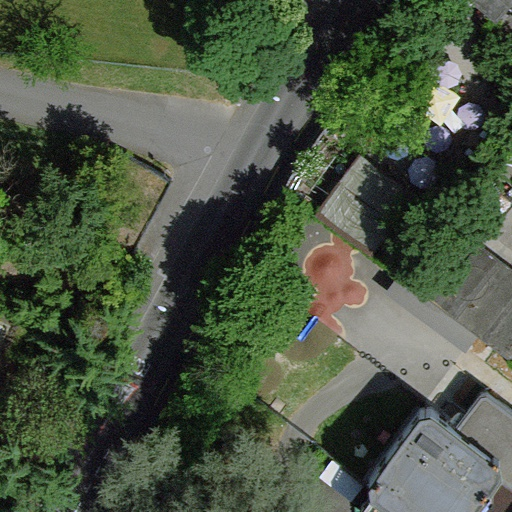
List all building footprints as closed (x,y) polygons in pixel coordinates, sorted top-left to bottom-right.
[(479,0),(498,15),(510,0),(479,0)] [(321,201),(381,249),(428,190),(368,142),(321,201)] [(173,178),(124,152),(83,228),(132,254),(173,178)] [(429,293),(511,355),(511,267),(474,239),(444,275),(429,293)] [(408,276),(429,293),(444,275),(423,259),(408,276)] [(458,425),(434,407),(422,407),(371,476),(374,488),(363,504),(364,511),(365,511),(470,511),(500,472),(511,480),(511,406),(490,390),(482,392),(458,425)] [(511,511),(511,480),(500,472),(470,511),(511,511)]
